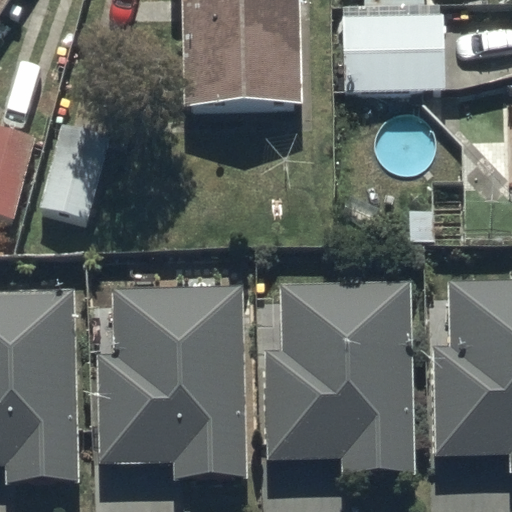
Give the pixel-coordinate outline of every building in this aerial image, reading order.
[(0,0),(0,29),(18,0),(0,0)] [(297,0),(166,0),(167,11),(178,10),(183,126),(303,120),(297,0)] [(425,0),(338,0),(339,11),(363,11),(363,15),(426,15),(425,0)] [(443,26),(338,29),(338,41),(343,41),(345,107),(406,106),(406,113),(424,113),(424,103),(445,103),(443,26)] [(110,147),(59,134),(36,222),(87,235),(110,147)] [(33,145),(0,137),(0,231),(12,234),(33,145)] [(388,334),(391,442),(466,440),(466,456),(511,455),(511,265),(404,269),(406,334),(388,334)] [(219,337),(222,445),(297,443),(297,460),(368,458),(364,269),(235,272),(237,337),(219,337)] [(51,362),(53,470),(128,468),(129,485),(200,483),(195,294),(67,297),(68,362),(51,362)] [(0,492),(33,492),(28,303),(0,303),(0,492)]
